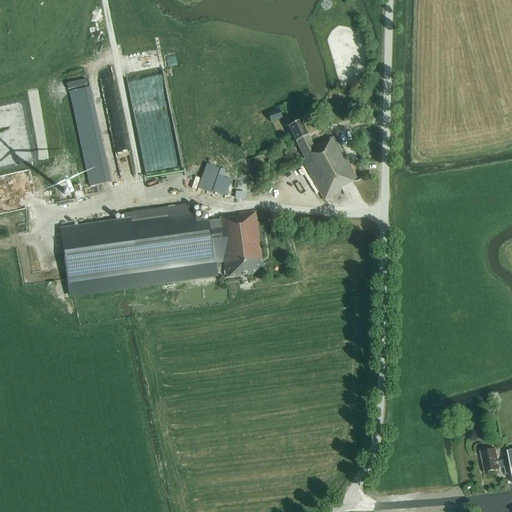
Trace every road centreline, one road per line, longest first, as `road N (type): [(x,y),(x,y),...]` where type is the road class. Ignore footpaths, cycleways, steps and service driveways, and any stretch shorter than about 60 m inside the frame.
road 1 (tertiary): [(335,511),(370,459),(379,416),(389,0)]
road 2 (track): [(105,0),(143,201)]
